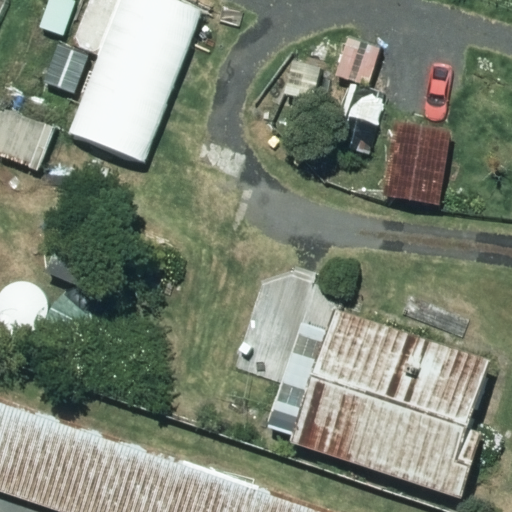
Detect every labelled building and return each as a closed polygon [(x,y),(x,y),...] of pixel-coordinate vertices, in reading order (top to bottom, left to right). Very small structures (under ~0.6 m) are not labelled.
[(395,40),(359,29),(345,75),(382,86),(395,40)] [(102,146),(128,71),(96,59),(70,135),(102,146)] [(394,90),(341,92),(343,129),(396,127),(394,90)] [(61,126),(0,102),(0,148),(45,167),(61,126)] [(460,120),(402,113),(392,195),(450,202),(460,120)] [(29,168),(0,155),(0,193),(15,200),(29,168)] [(380,270),(379,306),(434,325),(449,326),(451,273),(380,270)] [(284,445),(456,504),(479,436),(462,431),(484,365),(327,312),(320,333),(296,325),(265,415),(292,424),(284,445)] [(88,372),(125,383),(135,347),(99,336),(88,372)] [(322,511),(0,402),(0,496),(47,511),(322,511)]
